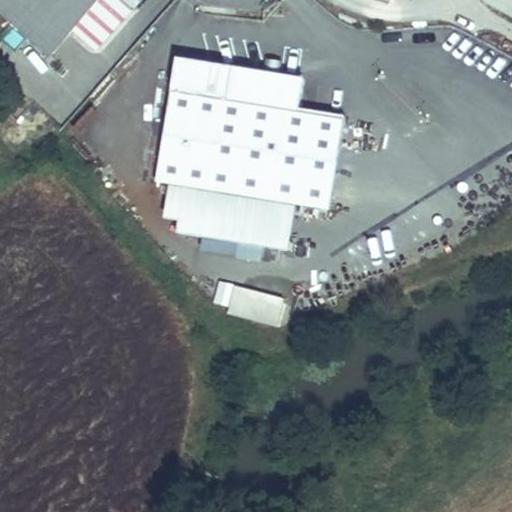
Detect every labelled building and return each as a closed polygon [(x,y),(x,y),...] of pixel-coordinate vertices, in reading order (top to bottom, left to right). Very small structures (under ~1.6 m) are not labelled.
[(0,0),(0,20),(48,64),(105,0),(0,0)] [(511,0),(491,0),(485,11),(511,26),(511,0)] [(268,72),(266,89),(283,91),(284,73),(268,72)] [(283,91),(266,89),(241,85),(182,77),(162,200),(191,205),(184,252),(271,265),(278,218),(334,227),(350,132),(308,125),(312,96),(283,91)] [(278,325),(283,297),(218,286),(213,314),(278,325)]
